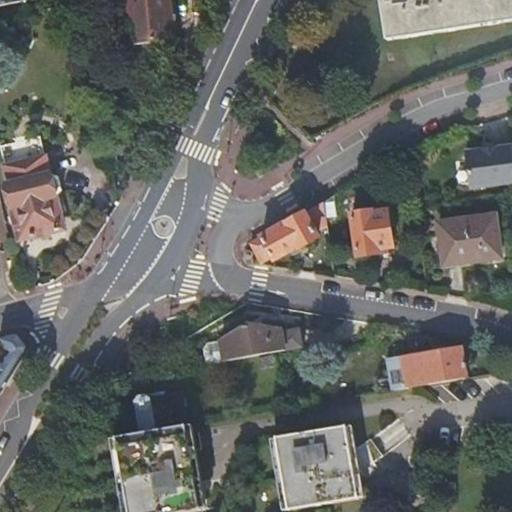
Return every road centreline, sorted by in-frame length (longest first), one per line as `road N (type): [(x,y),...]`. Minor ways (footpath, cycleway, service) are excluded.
road 1 (unclassified): [(113,290),(193,283),(293,290),(511,332)]
road 2 (unclassified): [(511,91),(428,120),(287,200),(244,215),(164,193)]
road 3 (secondary): [(164,193),(257,0)]
road 4 (secondary): [(0,465),(113,290)]
